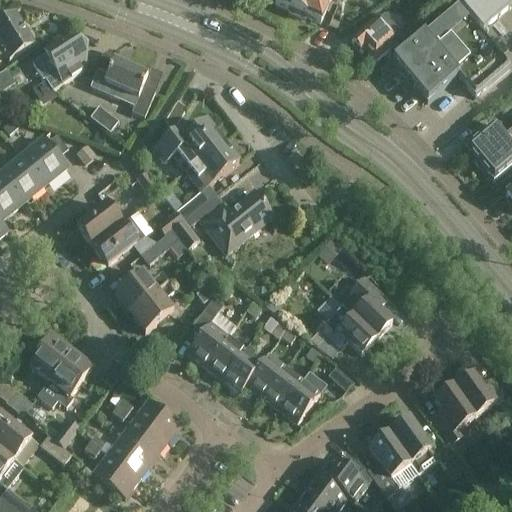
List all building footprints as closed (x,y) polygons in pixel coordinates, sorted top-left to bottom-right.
[(276,0),(274,5),(289,12),(288,13),(296,17),(303,0),(276,0)] [(303,0),(296,17),(305,21),(306,19),(320,26),(330,0),(303,0)] [(511,0),(457,0),(456,2),(482,34),(511,8),(511,0)] [(509,73),(458,11),(394,65),(427,105),(457,81),(475,102),(509,73)] [(0,59),(4,57),(9,64),(34,48),(15,18),(0,27),(0,59)] [(374,24),(350,45),(361,56),(363,54),(373,65),(374,66),(378,62),(386,55),(414,30),(409,24),(406,27),(397,35),(383,20),(376,27),(374,24)] [(43,58),(31,66),(41,83),(43,82),(45,84),(32,92),(39,103),(62,88),(84,74),(86,73),(87,55),(85,54),(62,46),(43,58)] [(98,74),(90,91),(133,110),(130,116),(144,121),(149,108),(155,96),(142,90),(147,79),(130,72),(113,65),(107,78),(98,74)] [(0,95),(16,85),(7,73),(0,77),(0,95)] [(177,104),(164,125),(174,131),(187,111),(177,104)] [(98,111),(89,122),(109,138),(118,126),(98,111)] [(178,135),(155,152),(166,166),(172,162),(175,165),(183,175),(221,144),(205,124),(184,141),(178,135)] [(13,126),(2,135),(7,141),(18,132),(13,126)] [(481,138),(466,151),(469,155),(467,157),(484,177),(486,176),(494,185),(511,170),(511,135),(504,143),(492,129),(481,138)] [(42,189),(64,171),(57,163),(68,154),(56,140),(45,148),(40,141),(18,159),(42,189)] [(221,144),(183,175),(200,196),(238,166),(221,144)] [(76,160),(85,172),(95,163),(87,152),(76,160)] [(0,182),(20,207),(42,189),(18,159),(0,173),(0,182)] [(145,177),(135,185),(151,204),(160,196),(145,177)] [(0,222),(20,207),(0,182),(0,222)] [(182,225),(170,235),(186,255),(199,245),(189,233),(199,225),(225,258),(272,221),(255,199),(230,219),(223,209),(215,199),(203,210),(202,209),(182,225)] [(175,216),(182,225),(202,209),(196,200),(175,216)] [(75,230),(90,250),(120,227),(105,207),(75,230)] [(163,241),(170,235),(182,225),(175,216),(156,231),(163,241)] [(128,221),(120,227),(90,250),(105,269),(133,248),(136,252),(146,244),(128,221)] [(186,255),(170,235),(163,241),(155,248),(163,258),(178,245),(186,255)] [(330,245),(317,259),(327,268),(339,254),(330,245)] [(113,299),(128,318),(166,288),(159,279),(150,286),(142,276),(113,299)] [(349,302),(340,311),(352,322),(375,344),(391,328),(373,311),(381,303),(362,285),(347,300),(349,302)] [(211,286),(195,299),(202,308),(218,296),(211,286)] [(166,288),(128,318),(143,338),(172,315),(164,304),(173,296),(166,288)] [(254,291),(253,301),(267,302),(268,292),(254,291)] [(203,373),(226,342),(218,336),(225,326),(213,317),(218,310),(211,304),(190,332),(201,339),(185,360),(203,373)] [(269,305),(264,312),(278,322),(283,316),(269,305)] [(252,308),(246,315),(256,323),(262,316),(252,308)] [(323,342),(316,349),(328,358),(330,359),(336,353),(338,355),(346,347),(360,360),(375,344),(352,322),(340,311),(325,327),(317,335),(323,341),(323,342)] [(265,335),(278,345),(280,342),(286,334),(273,325),(265,335)] [(286,334),(280,342),(290,349),(296,342),(286,334)] [(47,386),(70,357),(50,341),(27,370),(47,386)] [(203,373),(220,386),(243,355),(226,342),(203,373)] [(311,352),(305,359),(315,367),(321,360),(311,352)] [(220,386),(238,399),(244,391),(260,368),(243,355),(220,386)] [(48,386),(36,402),(51,413),(57,406),(65,413),(66,412),(73,403),(70,401),(91,374),(70,357),(47,386),(48,386)] [(244,391),(261,404),(284,373),(266,360),(260,368),(244,391)] [(113,364),(102,382),(113,390),(125,372),(113,364)] [(335,372),(327,381),(345,397),(353,388),(335,372)] [(301,386),(284,373),(261,404),(278,417),(301,386)] [(301,386),(278,417),(296,430),(319,399),(325,391),(308,378),(301,386)] [(453,394),(474,422),(502,402),(491,386),(481,393),(472,380),(454,393),(453,394)] [(454,393),(452,391),(433,405),(441,418),(437,421),(443,429),(438,433),(450,450),(460,443),(455,436),(474,422),(453,394),(454,393)] [(6,408),(5,409),(22,421),(31,409),(15,396),(14,397),(6,408)] [(122,404),(116,410),(127,419),(132,412),(122,404)] [(180,431),(147,406),(133,424),(166,449),(180,431)] [(116,410),(111,417),(122,425),(127,419),(116,410)] [(0,420),(0,455),(12,465),(29,443),(0,420)] [(152,468),(166,449),(133,424),(119,443),(152,468)] [(417,480),(438,464),(448,479),(460,471),(447,451),(434,460),(407,424),(387,439),(410,470),(417,480)] [(61,435),(52,445),(63,454),(72,443),(61,435)] [(378,468),(365,477),(371,484),(385,503),(406,488),(417,480),(410,470),(387,439),(368,452),(367,453),(378,468)] [(94,440),(89,447),(100,455),(105,448),(94,440)] [(47,441),(39,451),(63,470),(71,459),(63,454),(52,445),(47,441)] [(138,486),(152,468),(119,443),(105,461),(138,486)] [(100,455),(89,447),(84,454),(94,462),(100,455)] [(0,455),(0,490),(6,495),(6,493),(23,472),(21,471),(12,465),(0,455)] [(329,462),(316,480),(347,504),(353,508),(371,484),(365,477),(363,473),(343,458),(336,468),(329,462)] [(124,505),(138,486),(105,461),(91,480),(124,505)] [(322,511),(340,511),(347,504),(316,480),(303,497),(322,511)] [(6,495),(0,501),(0,505),(9,511),(29,511),(6,493),(6,495)] [(322,511),(303,497),(291,511),(322,511)]
